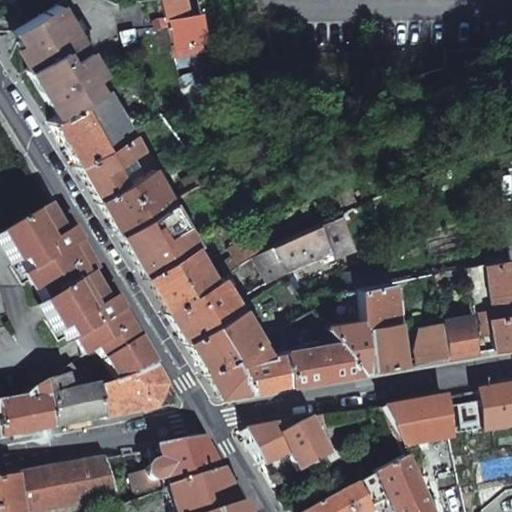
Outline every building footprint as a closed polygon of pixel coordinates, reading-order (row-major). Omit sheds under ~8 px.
[(178,0),(155,0),(157,6),(159,16),(162,25),(170,58),(200,47),(185,1),(179,3),(178,0)] [(54,3),(9,29),(12,35),(31,65),(25,69),(47,105),(49,103),(58,116),(96,91),(88,79),(97,73),(66,22),(54,3)] [(58,116),(47,123),(60,144),(73,165),(127,133),(99,89),(96,91),(58,116)] [(127,133),(73,165),(84,183),(95,201),(122,183),(111,163),(124,156),(136,149),(127,133)] [(143,150),(126,161),(135,175),(147,168),(152,164),(143,150)] [(135,175),(126,161),(124,156),(111,163),(122,183),(135,175)] [(122,183),(95,201),(112,228),(116,234),(168,202),(147,168),(135,175),(122,183)] [(168,202),(116,234),(138,270),(142,275),(190,246),(193,244),(168,202)] [(0,234),(17,263),(42,303),(86,276),(92,272),(70,236),(66,231),(60,235),(41,205),(0,231),(0,234)] [(337,214),(269,246),(283,272),(325,255),(327,259),(352,249),(337,214)] [(0,249),(11,267),(17,263),(0,234),(0,249)] [(217,265),(214,272),(217,278),(222,274),(250,257),(263,250),(250,234),(226,249),(229,256),(217,265)] [(190,246),(142,275),(159,304),(163,311),(210,282),(190,246)] [(263,250),(250,257),(257,268),(266,283),(283,272),(269,246),(263,250)] [(250,257),(222,274),(229,285),(257,268),(250,257)] [(511,279),(509,263),(483,267),(492,312),(484,314),(486,324),(488,323),(493,349),(511,346),(511,279)] [(384,269),(345,275),(348,290),(353,289),(387,283),(384,269)] [(93,348),(113,381),(152,368),(142,352),(138,355),(134,349),(131,343),(113,315),(117,313),(111,303),(109,299),(103,304),(86,276),(42,303),(60,331),(68,344),(70,342),(84,334),(93,348)] [(210,282),(163,311),(180,337),(183,343),(236,309),(217,278),(210,282)] [(387,283),(353,289),(354,297),(358,318),(367,371),(400,365),(387,283)] [(36,307),(54,335),(60,331),(42,303),(36,307)] [(236,309),(183,343),(198,367),(202,373),(228,357),(257,340),(240,313),(245,310),(242,305),(236,309)] [(134,341),(117,313),(113,315),(131,343),(134,341)] [(358,318),(322,326),(333,339),(358,372),(367,371),(358,318)] [(441,324),(447,357),(476,353),(470,319),(441,324)] [(414,363),(446,357),(440,324),(417,328),(412,351),(414,363)] [(70,342),(80,358),(93,348),(84,334),(70,342)] [(333,339),(281,349),(281,351),(286,385),(358,372),(333,339)] [(257,340),(228,357),(247,392),(286,385),(281,351),(267,355),(257,340)] [(228,357),(202,373),(217,397),(247,392),(228,357)] [(113,381),(93,388),(99,420),(154,409),(163,387),(161,384),(152,368),(113,381)] [(61,376),(40,384),(49,429),(74,424),(99,420),(93,388),(90,383),(65,388),(61,376)] [(0,401),(0,438),(41,431),(49,429),(40,384),(36,387),(17,398),(0,401)] [(443,398),(376,409),(388,434),(397,453),(451,444),(443,398)] [(321,426),(319,417),(302,421),(277,436),(272,427),(238,432),(244,443),(258,467),(285,454),(294,473),(324,458),(307,429),(321,426)] [(397,453),(388,434),(335,465),(342,478),(319,492),(323,500),(347,487),(352,485),(369,476),(399,461),(401,460),(397,453)] [(143,471),(127,476),(134,500),(161,490),(215,473),(197,441),(144,451),(149,465),(146,466),(144,469),(143,471)] [(21,475),(0,478),(0,511),(38,511),(81,503),(82,511),(88,511),(86,503),(115,497),(103,459),(21,475)] [(381,501),(386,511),(423,511),(399,461),(369,476),(381,501)] [(215,473),(161,490),(168,511),(219,511),(235,507),(233,502),(215,473)] [(369,476),(352,485),(365,508),(381,501),(369,476)] [(323,500),(301,511),(361,511),(347,487),(323,500)]
